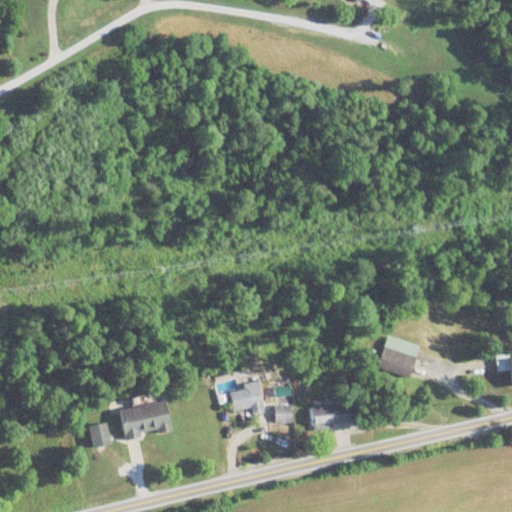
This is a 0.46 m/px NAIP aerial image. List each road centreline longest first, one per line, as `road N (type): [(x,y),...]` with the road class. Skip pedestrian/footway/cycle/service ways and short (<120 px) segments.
road 1 (secondary): [(99,511),(511,419)]
road 2 (residential): [(0,86),(143,4),(177,0),(382,38)]
